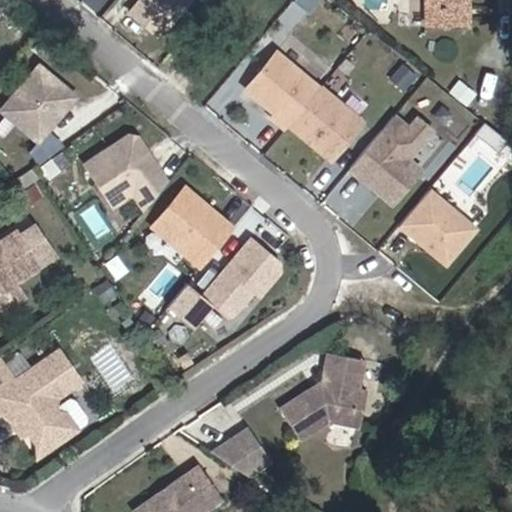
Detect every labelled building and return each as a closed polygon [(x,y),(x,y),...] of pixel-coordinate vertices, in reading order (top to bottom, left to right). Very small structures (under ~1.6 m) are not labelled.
[(141,0),(118,28),(146,51),(189,0),(141,0)] [(452,0),(410,0),(412,0),(412,45),(451,46),(452,0)] [(306,104),(264,68),(233,104),(262,129),(259,133),(272,144),(275,140),(306,104)] [(0,119),(0,126),(32,154),(70,111),(34,80),(0,119)] [(306,104),(275,140),(317,175),(349,138),(307,103),(306,104)] [(380,132),(337,183),(378,219),(397,197),(390,191),(389,181),(418,146),(404,135),(396,145),(380,132)] [(484,156),(468,143),(459,154),(474,167),(484,156)] [(123,204),(134,221),(152,201),(141,184),(147,180),(127,149),(119,147),(76,175),(103,217),(123,204)] [(390,191),(397,197),(406,185),(394,175),(389,181),(390,191)] [(147,180),(141,184),(152,201),(157,194),(147,180)] [(223,241),(174,201),(143,240),(191,280),(223,241)] [(415,206),(386,241),(409,260),(412,256),(417,260),(418,267),(432,279),(461,245),(415,206)] [(9,248),(0,256),(0,262),(24,292),(36,281),(9,248)] [(268,273),(242,251),(193,310),(177,297),(160,318),(183,338),(200,316),(215,329),(226,325),(243,305),(248,310),(269,285),(268,273)] [(412,256),(409,260),(418,267),(417,260),(412,256)] [(0,330),(7,325),(0,315),(0,310),(24,292),(0,262),(0,330)] [(329,382),(318,390),(322,395),(336,386),(341,372),(370,378),(372,363),(333,355),(329,382)] [(0,432),(7,443),(12,439),(20,450),(23,447),(32,459),(36,456),(42,464),(76,440),(77,435),(65,419),(61,418),(48,427),(49,416),(73,398),(51,367),(9,397),(0,383),(0,432)] [(322,395),(318,390),(286,413),(309,444),(338,424),(369,430),(375,393),(367,391),(370,378),(341,372),(336,386),(322,395)] [(249,422),(220,443),(248,482),(277,461),(249,422)] [(168,499),(148,511),(214,511),(227,503),(206,472),(179,491),(182,495),(171,502),(168,499)]
